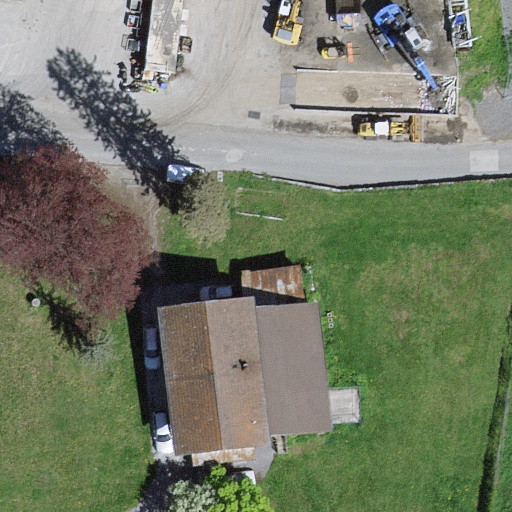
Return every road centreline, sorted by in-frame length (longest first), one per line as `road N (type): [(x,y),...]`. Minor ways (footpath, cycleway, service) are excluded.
road 1 (residential): [(0,145),(511,193)]
road 2 (unknown): [(102,0),(79,152)]
